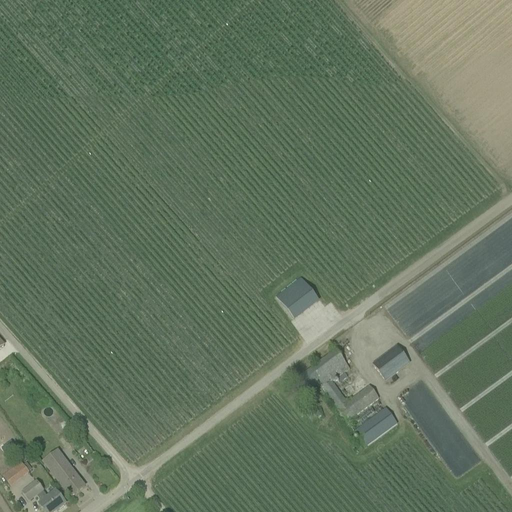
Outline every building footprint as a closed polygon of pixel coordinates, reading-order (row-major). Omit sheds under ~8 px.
[(288,323),(317,305),(302,280),(273,297),(288,323)] [(385,383),(409,365),(397,349),(373,367),(385,383)] [(297,382),(306,395),(318,386),(346,425),(379,401),(369,388),(347,404),(332,384),(336,381),(339,385),(353,375),(336,353),(297,382)] [(306,416),(312,424),(321,418),(315,409),(306,416)] [(386,410),(353,434),(365,450),(397,426),(386,410)] [(1,450),(4,455),(14,447),(11,443),(1,450)] [(85,488),(58,453),(43,464),(70,499),(85,488)] [(21,463),(2,478),(9,487),(28,473),(21,463)] [(38,506),(42,511),(55,511),(56,511),(57,511),(66,506),(55,492),(47,499),(44,494),(44,493),(36,483),(22,494),(28,503),(36,497),(41,503),(38,506)]
